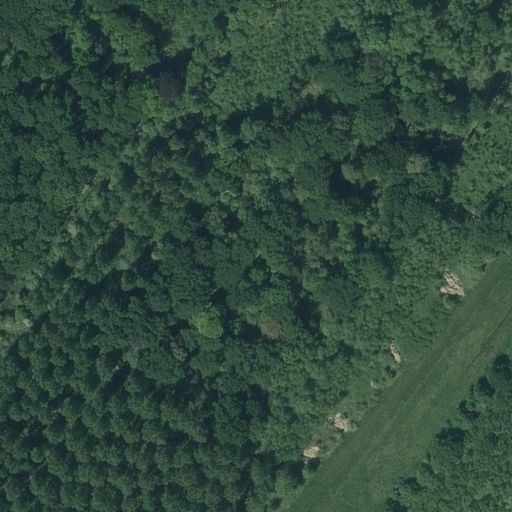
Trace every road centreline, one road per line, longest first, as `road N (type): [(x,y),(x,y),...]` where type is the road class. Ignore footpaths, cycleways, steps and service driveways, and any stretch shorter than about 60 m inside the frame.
road 1 (track): [(511,73),(426,189),(388,191),(338,275),(306,289),(244,289)]
road 2 (track): [(403,511),(511,372)]
